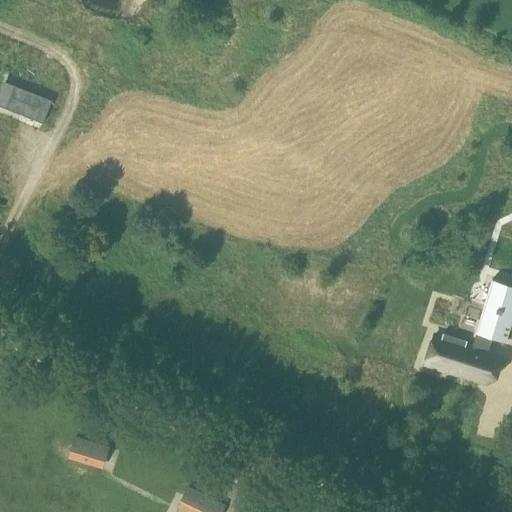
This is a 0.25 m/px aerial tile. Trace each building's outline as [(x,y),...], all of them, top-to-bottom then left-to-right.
[(130,61),(185,78),(205,12),(184,6),(184,4),(169,0),(149,0),(137,41),(136,41),(130,61)] [(52,101),(3,84),(0,91),(0,107),(43,124),(52,101)] [(40,212),(68,221),(72,207),(44,199),(40,212)] [(435,335),(426,364),(486,383),(495,353),(485,350),(489,335),(500,338),(505,340),(504,342),(506,343),(511,322),(511,288),(493,283),(494,280),(492,280),(476,333),(472,346),(466,344),(467,340),(443,333),(442,337),(435,335)] [(108,448),(76,438),(69,460),(102,470),(108,448)] [(221,511),(224,506),(188,488),(179,508),(187,511),(221,511)]
